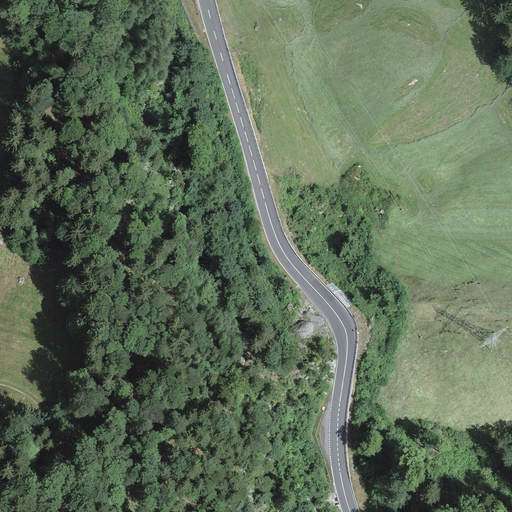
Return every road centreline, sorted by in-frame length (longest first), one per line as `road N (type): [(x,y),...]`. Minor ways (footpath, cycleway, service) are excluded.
road 1 (primary): [(350,511),(337,434),(346,334),(280,247),(206,0)]
road 2 (track): [(67,511),(46,412),(0,383)]
